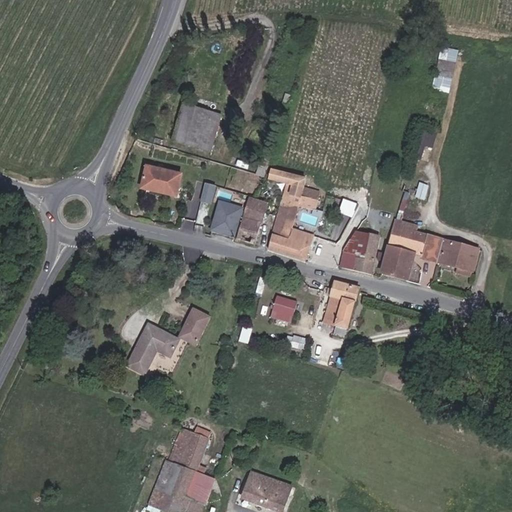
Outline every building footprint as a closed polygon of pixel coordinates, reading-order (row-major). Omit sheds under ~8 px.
[(440,46),(436,90),(456,92),(460,48),(440,46)] [(180,143),(216,155),(222,139),(210,135),(216,116),(192,108),(180,143)] [(210,135),(222,139),(228,120),(216,116),(210,135)] [(188,179),(154,169),(148,191),(181,201),(188,179)] [(309,196),(311,188),(314,179),(279,172),(276,181),(292,186),(297,187),(290,211),(298,212),(300,204),(305,206),(322,210),(325,201),(309,196)] [(216,205),(221,188),(211,186),(207,202),(216,205)] [(286,210),(290,211),(297,187),(292,186),(286,210)] [(309,196),(325,201),(328,193),(311,188),(309,196)] [(347,198),(342,212),(355,217),(360,203),(347,198)] [(244,242),(262,248),(274,206),(256,201),(244,242)] [(242,239),(250,209),(228,203),(220,233),(242,239)] [(315,236),(299,231),(305,206),(300,204),(298,212),(290,211),(286,210),(274,252),(312,262),(318,244),(313,242),(315,236)] [(440,243),(417,236),(418,231),(402,226),(387,276),(411,283),(419,259),(426,261),(425,262),(434,265),(440,243)] [(367,271),(380,274),(389,238),(365,231),(364,234),(375,237),(373,246),(377,247),(375,256),(371,255),(367,271)] [(360,243),(373,246),(375,237),(364,234),(354,248),(353,251),(358,252),(360,243)] [(362,270),(367,271),(371,255),(373,246),(360,243),(358,252),(353,251),(348,272),(361,275),(362,270)] [(482,256),(440,243),(434,265),(475,277),(482,256)] [(363,284),(340,278),(326,322),(337,326),(350,329),(363,284)] [(297,312),(300,302),(283,298),(279,315),(290,318),(292,311),(297,312)] [(182,336),(200,346),(215,320),(196,310),(182,336)] [(160,347),(173,354),(182,336),(151,320),(128,361),(146,371),(160,347)] [(240,341),(252,343),(255,329),(243,326),(240,341)] [(337,326),(335,335),(348,338),(350,329),(337,326)] [(307,348),(307,336),(294,336),(294,349),(307,348)] [(165,463),(196,473),(210,438),(184,428),(171,462),(166,461),(165,463)] [(168,511),(202,511),(211,488),(193,481),(196,473),(165,463),(150,505),(168,511)] [(284,511),(293,486),(258,473),(258,471),(246,467),(237,494),(284,511)]
